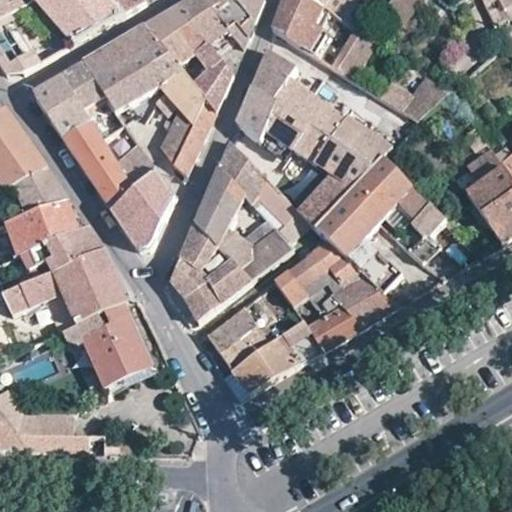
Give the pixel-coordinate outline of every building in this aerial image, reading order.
[(0,0),(0,24),(12,18),(24,10),(17,0),(0,0)] [(17,0),(24,10),(34,3),(32,2),(34,0),(17,0)] [(34,3),(74,49),(94,38),(126,20),(108,0),(34,0),(32,2),(34,3)] [(108,0),(126,20),(135,15),(147,7),(141,0),(108,0)] [(179,11),(209,50),(211,50),(229,36),(229,35),(226,30),(222,24),(217,17),(212,11),(207,5),(203,0),(197,0),(189,5),(179,11)] [(203,0),(207,5),(212,11),(217,17),(222,24),(226,30),(229,35),(238,28),(250,42),(267,4),(264,0),(203,0)] [(304,54),(308,57),(317,44),(322,36),(319,34),(312,29),(324,10),(310,1),(308,0),(285,0),(281,13),(272,35),(274,36),(304,54)] [(330,15),(338,20),(345,9),(351,0),(308,0),(310,1),(324,10),(330,15)] [(395,0),(385,13),(411,37),(440,0),(395,0)] [(440,0),(411,37),(420,45),(452,6),(444,0),(440,0)] [(511,0),(498,0),(504,10),(511,5),(511,0)] [(312,29),(319,34),(330,15),(324,10),(312,29)] [(204,100),(218,117),(234,79),(227,70),(211,50),(209,50),(179,11),(162,22),(147,31),(163,51),(174,65),(192,86),(204,100)] [(0,24),(0,69),(5,79),(23,77),(42,67),(12,18),(0,24)] [(353,81),(376,41),(352,27),(329,68),(353,81)] [(250,42),(238,28),(229,35),(229,36),(246,55),(248,48),(250,42)] [(93,63),(106,85),(163,51),(147,31),(127,43),(93,63)] [(211,50),(227,70),(244,57),(246,55),(229,36),(211,50)] [(308,57),(315,61),(323,49),(317,44),(308,57)] [(107,101),(118,117),(160,90),(181,113),(165,147),(175,170),(187,180),(218,117),(204,100),(192,86),(174,65),(163,51),(106,85),(93,63),(89,65),(85,67),(107,101)] [(278,109),(292,119),(308,97),(291,84),(298,75),(295,73),(269,55),(262,72),(254,92),(278,108),(278,109)] [(39,104),(64,141),(90,126),(88,122),(84,116),(94,109),(107,101),(85,67),(70,76),(38,95),(39,104)] [(401,115),(417,126),(419,124),(449,97),(428,81),(413,99),(410,105),(401,115)] [(413,99),(393,83),(392,84),(396,89),(400,95),(405,100),(410,105),(413,99)] [(380,101),(401,115),(410,105),(405,100),(400,95),(396,89),(392,84),(380,101)] [(314,232),(316,234),(350,198),(374,174),(348,157),(292,119),(278,109),(278,108),(254,92),(242,121),(238,130),(261,147),(267,137),(294,155),(331,181),(298,216),(314,232)] [(308,97),(292,119),(348,157),(374,174),(384,163),(391,155),(393,154),(346,121),(344,123),(308,97)] [(84,116),(88,122),(98,117),(94,109),(84,116)] [(0,117),(0,186),(6,196),(14,190),(47,173),(18,131),(6,114),(0,117)] [(491,153),(501,166),(511,160),(480,114),(469,122),(477,132),(491,153)] [(86,175),(113,215),(135,195),(117,166),(102,144),(90,126),(64,141),(86,175)] [(230,146),(252,167),(256,160),(258,157),(261,147),(238,130),(230,146)] [(456,164),(462,174),(479,161),(491,153),(477,132),(463,141),(471,152),(456,164)] [(246,201),(256,211),(263,204),(286,229),(298,216),(268,185),(269,184),(252,167),(230,146),(224,162),(219,173),(246,201)] [(117,166),(135,195),(157,175),(139,148),(117,166)] [(453,180),(502,250),(510,246),(511,244),(511,182),(501,166),(491,153),(479,161),(462,174),(453,180)] [(501,166),(511,182),(511,159),(511,160),(501,166)] [(350,198),(380,229),(400,208),(418,224),(413,229),(425,241),(432,241),(446,227),(430,211),(384,163),(374,174),(350,198)] [(14,190),(27,220),(69,205),(57,188),(47,173),(14,190)] [(244,279),(252,286),(294,254),(288,249),(290,247),(276,233),(254,250),(243,243),(228,234),(246,201),(219,173),(207,202),(196,229),(216,251),(219,253),(222,256),(226,259),(230,263),(234,269),(239,274),(244,279)] [(113,215),(135,248),(137,251),(139,252),(141,253),(145,254),(147,254),(151,252),(153,249),(165,225),(176,202),(157,175),(135,195),(113,215)] [(345,261),(384,300),(403,280),(371,247),(365,245),(380,229),(350,198),(316,234),(329,246),(345,261)] [(6,228),(17,260),(20,259),(88,232),(79,220),(69,205),(27,220),(6,227),(6,228)] [(243,243),(254,250),(276,233),(267,224),(243,243)] [(191,314),(199,326),(252,286),(244,279),(239,274),(234,269),(230,263),(226,259),(222,256),(219,253),(216,251),(196,229),(172,288),(183,301),(186,305),(191,314)] [(31,274),(36,285),(53,278),(74,271),(73,269),(105,256),(98,246),(88,232),(20,259),(28,275),(31,274)] [(445,254),(432,241),(412,261),(425,274),(445,254)] [(275,288),(295,313),(309,303),(303,295),(331,274),(329,273),(345,261),(329,246),(290,276),(275,288)] [(77,330),(78,331),(107,318),(125,310),(128,308),(128,307),(116,280),(105,256),(73,269),(74,271),(53,278),(62,298),(77,330)] [(308,331),(323,355),(366,330),(376,324),(396,312),(390,305),(384,300),(345,261),(329,273),(331,274),(342,290),(344,293),(335,299),(331,301),(324,307),(321,309),(320,312),(319,314),(320,318),(322,322),(308,331)] [(9,296),(17,315),(62,298),(53,278),(36,285),(25,290),(22,290),(9,296)] [(5,299),(13,317),(17,315),(9,296),(6,298),(5,299)] [(390,305),(396,312),(403,308),(395,301),(390,305)] [(54,327),(66,323),(59,302),(47,306),(54,327)] [(83,346),(104,393),(152,372),(125,310),(107,318),(113,332),(85,345),(83,346)] [(208,340),(233,375),(271,349),(264,341),(261,337),(257,331),(255,327),(245,311),(208,340)] [(78,331),(85,345),(113,332),(107,318),(78,331)] [(304,325),(281,341),(289,354),(297,349),(307,364),(323,355),(308,331),(304,325)] [(233,375),(250,399),(307,364),(297,349),(289,354),(281,341),(271,349),(233,375)] [(250,399),(233,375),(224,381),(241,404),(250,399)] [(0,412),(2,415),(19,439),(24,439),(25,419),(0,379),(0,412)] [(0,456),(31,457),(19,439),(2,415),(0,412),(0,456)] [(25,419),(24,439),(73,440),(74,420),(25,419)] [(19,439),(31,457),(52,457),(105,459),(105,444),(105,442),(73,440),(24,439),(19,439)] [(105,444),(105,459),(118,459),(119,444),(105,444)] [(119,444),(118,459),(136,459),(136,444),(119,444)] [(89,494),(89,506),(109,507),(110,494),(89,494)]
